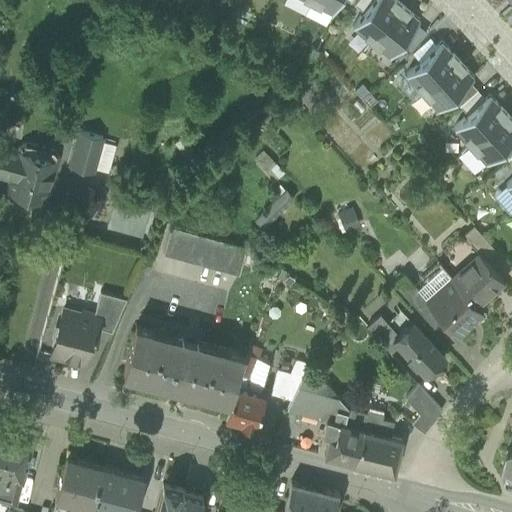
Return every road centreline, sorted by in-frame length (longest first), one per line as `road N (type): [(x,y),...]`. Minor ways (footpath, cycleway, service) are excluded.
road 1 (residential): [(416,495),(0,389)]
road 2 (residential): [(416,495),(450,428),(511,347)]
